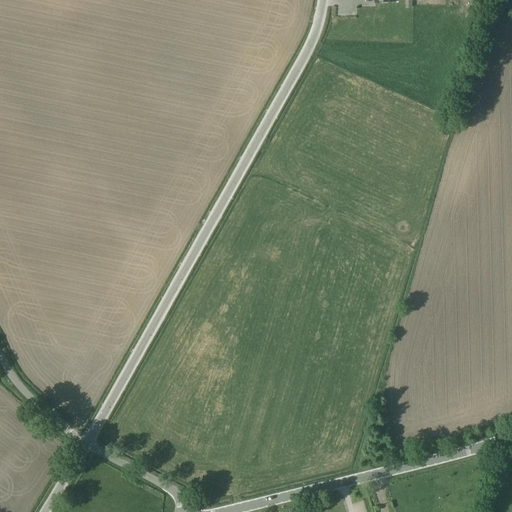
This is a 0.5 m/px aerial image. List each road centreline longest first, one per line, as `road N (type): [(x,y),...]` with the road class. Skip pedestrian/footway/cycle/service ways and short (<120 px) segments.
road 1 (unclassified): [(86,443),(309,51),(324,0)]
road 2 (tertiary): [(224,511),(511,438)]
road 3 (unclassified): [(186,511),(177,493),(86,443)]
road 4 (unclassified): [(86,443),(22,389),(0,356)]
